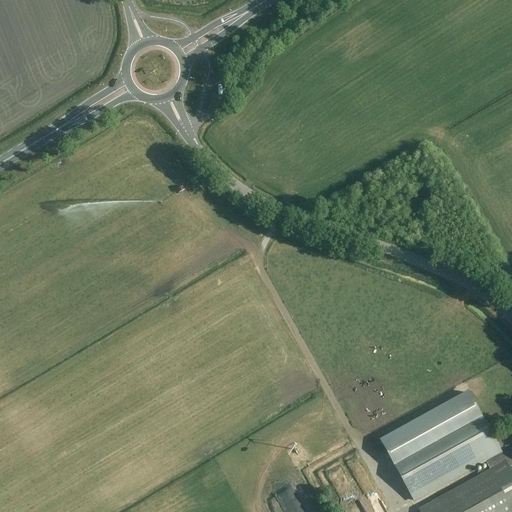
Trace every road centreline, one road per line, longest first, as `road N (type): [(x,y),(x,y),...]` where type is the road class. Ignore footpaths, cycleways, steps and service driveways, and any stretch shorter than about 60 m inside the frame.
road 1 (tertiary): [(511,318),(443,270),(264,203),(216,169),(183,127)]
road 2 (track): [(198,120),(273,37),(332,0)]
